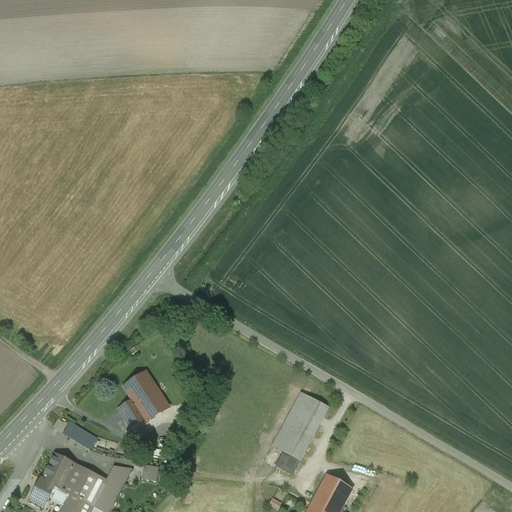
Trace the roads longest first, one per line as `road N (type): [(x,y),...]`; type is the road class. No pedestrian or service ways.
road 1 (unclassified): [(154,272),(511,490)]
road 2 (secondary): [(154,272),(347,0)]
road 3 (unknown): [(24,437),(114,469),(162,476),(281,465),(319,452)]
road 4 (secondary): [(0,444),(154,272)]
